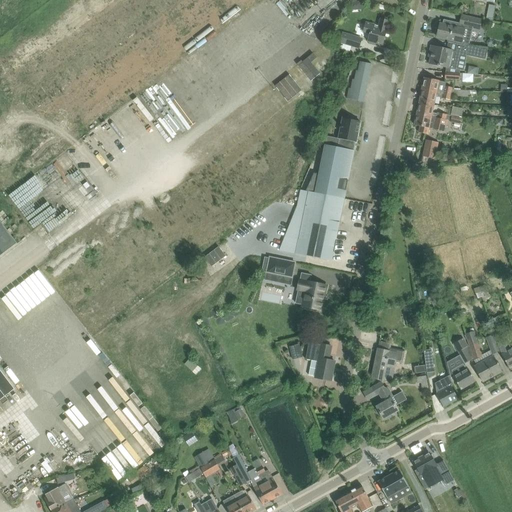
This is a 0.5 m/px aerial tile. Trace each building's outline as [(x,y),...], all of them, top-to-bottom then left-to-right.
[(349,3),(351,11),(360,9),(358,1),(349,3)] [(489,4),(486,19),(492,20),(495,5),(489,4)] [(511,20),(511,7),(504,6),(501,19),(511,20)] [(437,32),(436,35),(437,36),(447,39),(448,39),(447,42),(449,42),(462,45),(469,47),(473,28),(479,30),(480,30),(483,20),(481,20),(462,15),(460,23),(444,19),(443,24),(440,24),(438,32),(437,32)] [(366,22),(363,31),(370,33),(368,41),(382,45),(386,30),(388,21),(380,18),(379,25),(366,22)] [(342,32),(339,43),(351,47),(358,49),(361,38),(342,32)] [(429,54),(429,57),(431,57),(429,64),(439,66),(446,67),(448,68),(457,70),(461,53),(462,53),(462,52),(468,54),(468,53),(474,54),(475,49),(469,47),(462,45),(449,42),(448,49),(441,48),(431,46),(429,54)] [(347,98),(364,102),(372,64),(360,62),(359,70),(357,70),(355,79),(353,79),(351,89),(349,88),(347,98)] [(473,82),(473,74),(446,72),(445,79),(459,80),(459,79),(462,79),(462,82),(473,82)] [(424,78),(422,89),(451,95),(453,88),(445,86),(446,82),(439,81),(424,78)] [(451,95),(451,96),(468,97),(468,95),(468,91),(469,90),(453,88),(451,95)] [(422,89),(420,100),(434,103),(434,105),(435,105),(436,96),(440,97),(440,98),(450,100),(451,96),(451,95),(422,89)] [(152,131),(163,123),(144,99),(133,108),(152,131)] [(420,100),(417,114),(445,120),(446,115),(447,115),(447,114),(437,112),(437,113),(433,112),(435,105),(434,105),(434,103),(420,100)] [(447,116),(447,115),(446,115),(445,120),(417,114),(414,125),(420,126),(419,133),(429,135),(430,128),(444,131),(447,120),(451,121),(450,122),(460,124),(461,117),(452,115),(452,117),(447,116)] [(340,139),(338,147),(353,150),(355,142),(356,142),(360,121),(343,118),(339,139),(340,139)] [(426,140),(423,156),(422,162),(427,163),(429,157),(435,159),(438,142),(426,140)] [(314,173),(306,191),(308,192),(308,191),(327,195),(327,196),(344,199),(354,150),(353,150),(338,147),(325,145),(319,174),(314,173)] [(308,192),(296,254),(332,261),(344,199),(327,196),(327,195),(308,191),(308,192)] [(0,256),(17,243),(0,220),(0,256)] [(265,257),(262,269),(267,270),(267,272),(292,277),(295,262),(270,257),(270,258),(265,257)] [(298,289),(296,303),(304,305),(303,306),(305,306),(305,309),(311,310),(312,308),(320,309),(323,294),(325,294),(326,285),(310,282),(311,275),(302,273),(300,281),(299,281),(298,289)] [(18,288),(37,309),(50,297),(30,276),(18,288)] [(485,296),(488,295),(485,285),(474,289),(477,299),(485,296)] [(436,293),(430,295),(432,305),(439,303),(436,293)] [(418,314),(405,316),(406,326),(420,324),(418,314)] [(489,320),(491,326),(501,354),(509,368),(511,366),(511,348),(510,350),(507,343),(510,341),(505,328),(500,330),(496,318),(489,320)] [(475,361),(477,365),(474,366),(483,382),(502,372),(490,351),(482,355),(473,329),(471,330),(472,332),(466,334),(471,351),(474,359),(475,361)] [(493,353),(499,351),(493,335),(486,338),(493,353)] [(464,338),(459,340),(454,343),(465,363),(472,360),(474,359),(471,351),(465,341),(464,338)] [(317,343),(309,342),(306,359),(312,361),(309,375),(315,377),(315,378),(331,381),(331,379),(333,379),(334,374),(333,374),(335,361),(329,360),(332,346),(321,344),(321,345),(316,344),(317,343)] [(299,344),(289,347),(293,359),(303,357),(299,344)] [(390,348),(389,351),(378,349),(372,378),(384,380),(384,378),(391,379),(395,361),(402,363),(405,351),(390,348)] [(433,356),(425,357),(427,372),(428,380),(435,376),(435,371),(433,356)] [(197,374),(202,369),(191,359),(186,364),(197,374)] [(461,390),(475,381),(468,368),(468,369),(466,365),(464,366),(463,364),(452,370),(455,376),(453,377),(461,390)] [(0,400),(3,404),(8,400),(5,396),(15,389),(16,388),(3,371),(0,367),(0,400)] [(426,367),(414,368),(415,376),(427,374),(426,367)] [(450,375),(435,383),(437,393),(436,393),(443,407),(458,399),(451,387),(453,386),(451,380),(450,377),(450,375)] [(399,410),(396,406),(407,400),(402,392),(393,396),(388,387),(385,389),(381,382),(373,387),(377,394),(379,393),(384,402),(376,407),(383,419),(399,410)] [(136,407),(139,405),(133,394),(130,397),(136,407)] [(124,400),(102,422),(121,442),(125,439),(124,438),(126,436),(135,445),(124,455),(133,464),(143,455),(146,458),(161,443),(142,423),(146,419),(144,417),(146,415),(141,409),(137,413),(124,400)] [(234,410),(239,419),(245,415),(241,408),(240,409),(239,406),(233,409),(234,410)] [(427,406),(421,409),(424,415),(430,412),(427,406)] [(192,431),(184,437),(187,441),(195,436),(192,431)] [(203,453),(196,458),(201,467),(209,463),(203,453)] [(429,453),(414,461),(419,469),(415,471),(426,490),(444,480),(446,485),(454,481),(443,460),(436,464),(434,461),(429,453)] [(237,464),(247,484),(250,482),(263,505),(272,499),(264,484),(255,468),(248,472),(239,455),(233,458),(237,464)] [(264,484),(272,499),(282,494),(272,477),(268,470),(265,472),(258,459),(252,462),(256,468),(255,468),(264,484)] [(209,463),(201,467),(206,478),(218,471),(221,477),(224,476),(215,460),(209,463)] [(242,487),(247,484),(237,464),(231,468),(242,487)] [(200,468),(194,472),(197,478),(204,474),(200,468)] [(399,469),(378,481),(387,497),(396,492),(400,500),(412,492),(408,485),(399,469)] [(76,479),(74,473),(57,478),(58,484),(76,479)] [(163,474),(152,480),(155,485),(165,480),(163,474)] [(142,484),(132,489),(134,494),(145,488),(142,484)] [(209,484),(204,487),(208,495),(213,492),(209,484)] [(350,491),(358,505),(361,511),(362,511),(373,506),(362,485),(350,491)] [(46,498),(52,510),(66,502),(60,491),(61,490),(59,488),(47,494),(48,497),(46,498)] [(238,502),(243,511),(249,511),(256,508),(247,493),(245,490),(243,491),(243,490),(234,495),(238,502)] [(352,511),(352,509),(358,505),(350,491),(335,500),(341,511),(352,511)] [(228,511),(243,511),(238,502),(234,495),(223,501),(225,505),(228,511)] [(66,502),(52,510),(53,511),(80,511),(73,498),(66,502)] [(110,498),(105,501),(109,508),(114,505),(110,498)] [(212,498),(201,505),(205,511),(219,511),(218,509),(215,504),(212,498)] [(105,501),(90,508),(92,511),(101,511),(109,508),(105,501)] [(199,501),(194,504),(198,511),(205,511),(201,505),(199,501)]
